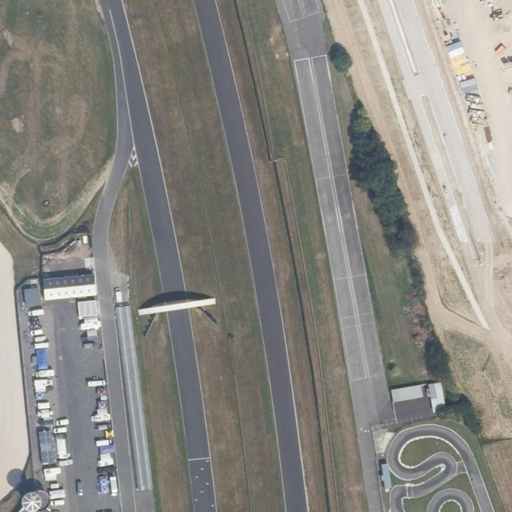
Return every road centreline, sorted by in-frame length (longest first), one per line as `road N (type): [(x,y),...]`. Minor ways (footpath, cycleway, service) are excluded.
road 1 (unknown): [(208,0),(259,211),(303,511)]
road 2 (unknown): [(204,511),(177,289),(116,0)]
road 3 (unknown): [(0,373),(7,187),(13,173),(64,134),(78,98),(63,66),(0,30)]
road 4 (unclassified): [(407,0),(511,309)]
